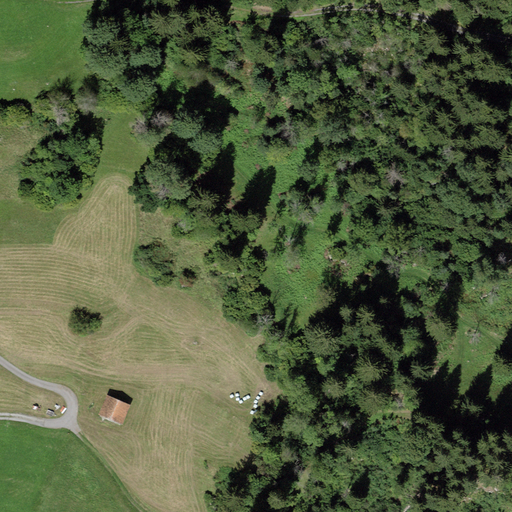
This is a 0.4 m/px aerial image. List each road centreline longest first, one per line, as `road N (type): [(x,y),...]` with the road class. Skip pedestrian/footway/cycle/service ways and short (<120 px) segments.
road 1 (track): [(262,12),(377,9),(511,41)]
road 2 (track): [(0,351),(64,385),(79,404),(58,418),(0,414)]
